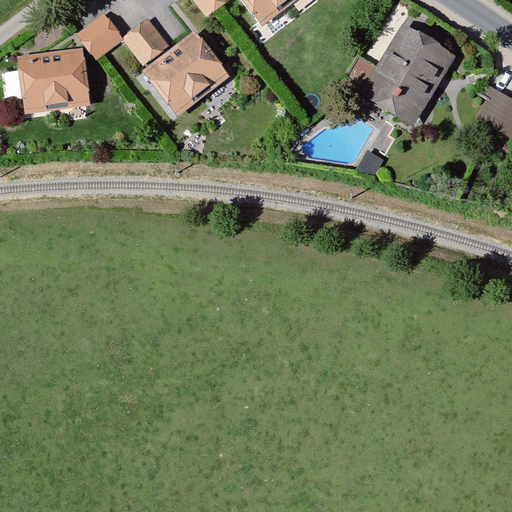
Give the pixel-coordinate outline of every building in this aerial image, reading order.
[(233,0),(255,31),(301,0),(233,0)] [(455,64),(402,31),(356,104),(409,137),(455,64)] [(193,37),(140,76),(175,122),(228,83),(193,37)] [(82,54),(15,61),(21,119),(88,112),(82,54)] [(350,74),(363,84),(376,67),(364,57),(350,74)] [(511,95),(494,86),(477,116),(511,134),(511,95)]
